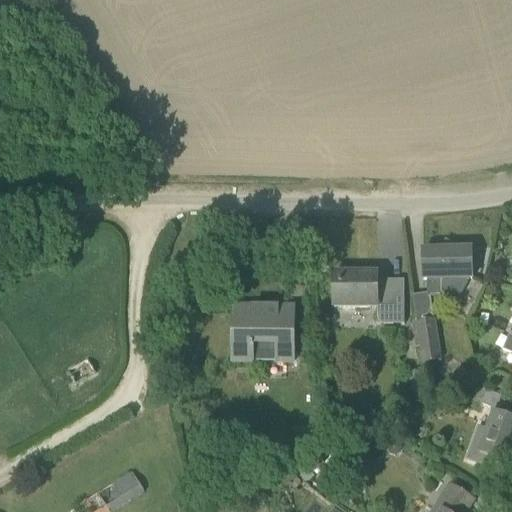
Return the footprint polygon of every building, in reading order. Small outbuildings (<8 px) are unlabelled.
[(455,252),(422,253),(423,281),(427,281),(427,298),(447,298),(458,303),(470,280),(472,280),(472,276),(480,260),(471,255),(471,251),(464,251),(458,248),(455,252)] [(375,326),(391,326),(403,326),(404,282),(390,282),(390,291),(377,291),(377,275),(333,275),(333,295),(333,309),(375,310),(375,326)] [(233,364),(292,365),(293,309),(233,309),(233,364)] [(511,309),(511,310),(511,337),(508,336),(503,351),(511,354),(511,309)] [(415,324),(421,365),(438,363),(432,321),(415,324)] [(67,372),(76,386),(95,375),(87,361),(67,372)] [(457,367),(449,378),(464,388),(472,377),(457,367)] [(408,374),(412,404),(426,402),(422,372),(408,374)] [(472,402),(496,411),(501,398),(477,389),(472,402)] [(466,461),(469,462),(488,469),(490,462),(506,467),(511,455),(509,454),(511,445),(511,421),(493,414),(487,432),(478,429),(466,461)] [(334,455),(325,471),(342,481),(351,465),(334,455)] [(205,471),(210,486),(230,481),(226,465),(205,471)] [(67,511),(116,511),(141,498),(128,475),(67,511)] [(467,511),(474,502),(457,491),(448,485),(431,511),(467,511)]
